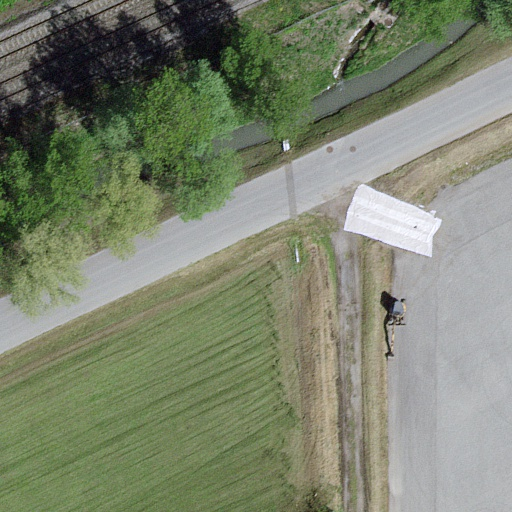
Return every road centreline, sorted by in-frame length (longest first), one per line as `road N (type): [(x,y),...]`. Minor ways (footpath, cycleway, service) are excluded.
road 1 (unclassified): [(511,99),(0,340)]
road 2 (track): [(329,185),(348,511)]
